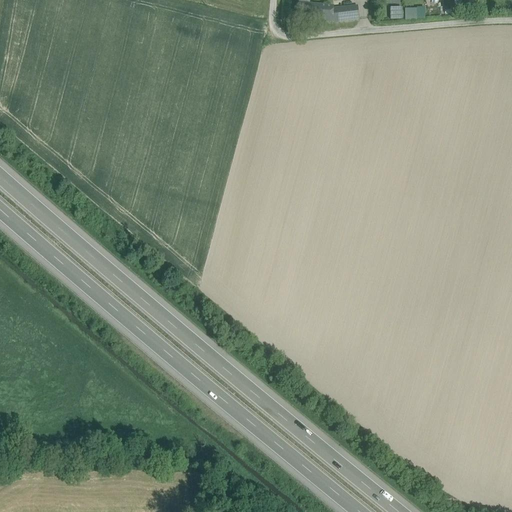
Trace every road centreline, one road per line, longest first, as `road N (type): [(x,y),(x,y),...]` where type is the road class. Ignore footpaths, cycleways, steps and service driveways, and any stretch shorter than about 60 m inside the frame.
road 1 (motorway): [(396,511),(0,178)]
road 2 (motorway): [(0,211),(357,511)]
road 3 (track): [(511,20),(270,38),(274,0)]
